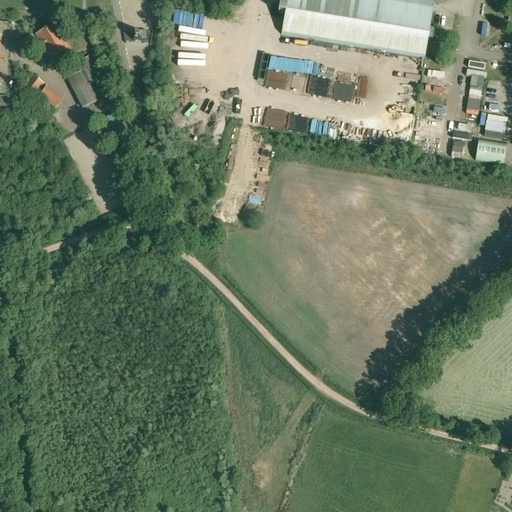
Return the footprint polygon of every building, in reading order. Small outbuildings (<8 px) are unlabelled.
[(280,0),(278,13),(285,14),(281,35),(425,59),(434,0),(280,0)] [(41,51),(44,49),(53,63),(72,53),(54,24),(36,35),(40,41),(36,43),(41,51)] [(124,33),(125,43),(147,40),(145,29),(124,33)] [(86,78),(72,86),(83,108),(88,106),(95,103),(95,104),(107,98),(98,81),(100,80),(89,57),(78,63),(82,71),(86,78)] [(33,76),(25,86),(36,94),(44,84),(33,76)] [(39,97),(45,101),(52,92),(46,88),(39,97)] [(112,142),(126,135),(115,114),(101,121),(112,142)] [(495,143),(479,140),(477,155),(476,160),(480,161),(503,165),(506,144),(495,143)]
